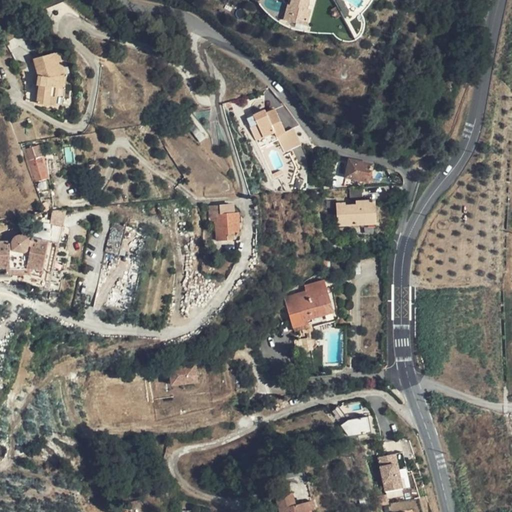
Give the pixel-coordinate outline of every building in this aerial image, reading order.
[(296,20),(297,16),(289,13),(292,0),(289,0),(284,21),(305,27),(307,22),(296,20)] [(292,0),(289,13),(297,16),(296,20),(307,22),(310,11),(305,10),(307,0),(292,0)] [(344,4),(342,1),(339,1),(336,2),(346,18),(349,16),(350,13),(348,11),(345,12),(341,6),(344,4)] [(68,74),(61,50),(56,52),(63,75),(66,74),(68,74)] [(39,102),(51,104),(52,96),(59,97),(60,87),(64,88),(66,74),(63,75),(56,52),(36,58),(41,74),(39,84),(42,85),(39,102)] [(62,106),(64,88),(60,87),(59,97),(52,96),(51,104),(62,106)] [(281,130),(269,106),(260,110),(258,107),(239,117),(250,139),(268,130),(271,135),(281,130)] [(281,130),(271,135),(278,150),(296,142),(288,126),(281,130)] [(338,132),(336,138),(352,144),(354,137),(338,132)] [(39,145),(28,148),(38,182),(50,178),(39,145)] [(369,181),(373,165),(361,162),(350,160),(346,176),(369,181)] [(268,177),(277,172),(275,169),(266,173),(268,177)] [(363,218),(377,217),(376,198),(362,199),(362,203),(356,204),(346,204),(345,202),(335,203),(337,225),(363,223),(363,218)] [(219,203),(209,204),(210,219),(216,219),(217,240),(241,239),(238,211),(230,212),(229,204),(220,205),(219,203)] [(27,271),(27,274),(31,274),(32,269),(43,271),(49,240),(20,234),(18,235),(15,238),(15,241),(0,241),(0,267),(8,267),(8,274),(15,274),(15,272),(27,271)] [(305,321),(333,313),(325,280),(304,286),(306,291),(284,298),(293,328),(305,325),(305,321)] [(305,325),(293,328),(293,332),(310,327),(309,324),(334,317),(333,313),(305,321),(305,325)] [(302,341),(295,342),(296,353),(303,352),(302,341)] [(198,364),(165,366),(166,385),(200,383),(198,364)] [(352,420),(350,422),(345,426),(350,432),(358,426),(352,420)] [(393,477),(395,476),(393,469),(397,468),(393,449),(379,452),(380,456),(376,457),(383,488),(394,485),(393,477)] [(310,511),(310,510),(306,511),(304,504),(297,505),(290,507),(289,502),(296,501),(294,492),(277,495),(280,511),(310,511)] [(313,502),(304,504),(306,511),(310,510),(314,509),(313,502)]
